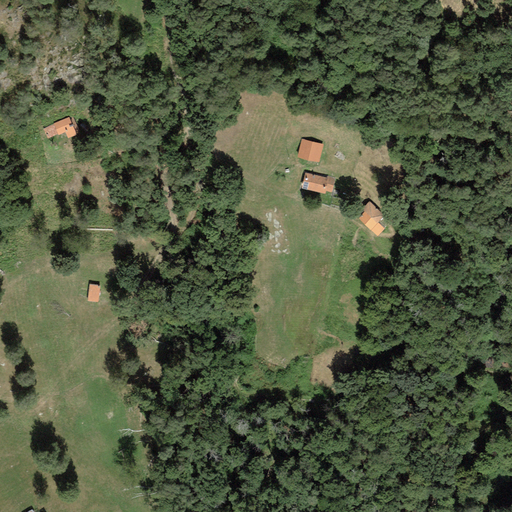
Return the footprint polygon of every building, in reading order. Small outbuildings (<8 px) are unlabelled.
[(67,118),(51,124),(55,133),(61,131),(64,138),(73,134),(67,118)] [(320,146),(298,140),(294,156),(316,162),(320,146)] [(332,182),(303,174),(299,189),(321,194),(322,192),(329,193),(332,182)] [(381,217),(367,204),(355,217),(376,236),(381,230),(375,224),(381,217)] [(99,286),(88,284),(85,302),(96,303),(99,286)]
